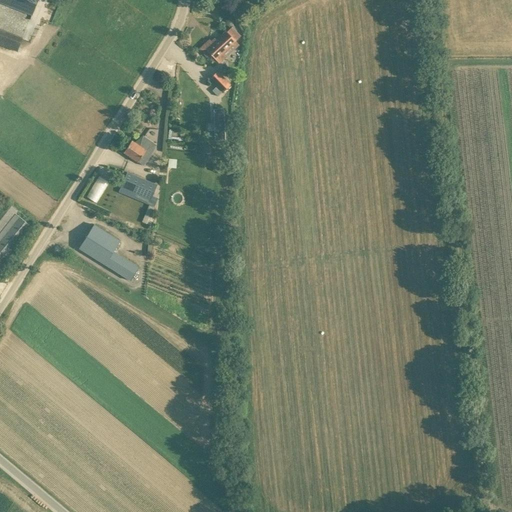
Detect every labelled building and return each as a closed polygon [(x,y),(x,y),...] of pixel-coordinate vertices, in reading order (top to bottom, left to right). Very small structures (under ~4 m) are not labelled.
[(0,0),(0,2),(32,15),(37,0),(0,0)] [(226,32),(225,31),(213,43),(210,40),(200,49),(207,56),(210,53),(216,59),(235,41),(234,40),(239,36),(231,27),(226,32)] [(23,37),(0,28),(0,43),(17,51),(23,37)] [(223,92),(231,85),(217,71),(209,78),(223,92)] [(216,87),(212,91),(218,96),(221,93),(216,87)] [(213,109),(214,123),(214,130),(208,131),(209,140),(215,140),(225,140),(223,109),(213,109)] [(150,153),(131,141),(124,152),(138,162),(138,161),(143,165),(151,154),(150,153)] [(152,196),(157,185),(127,172),(119,192),(149,205),(142,222),(152,226),(155,219),(152,218),(156,208),(158,200),(157,200),(158,198),(152,196)] [(97,175),(87,197),(97,202),(108,180),(97,175)] [(0,263),(30,226),(19,217),(15,214),(18,210),(5,200),(0,206),(0,263)] [(79,248),(130,281),(139,267),(114,251),(120,241),(94,224),(79,248)]
